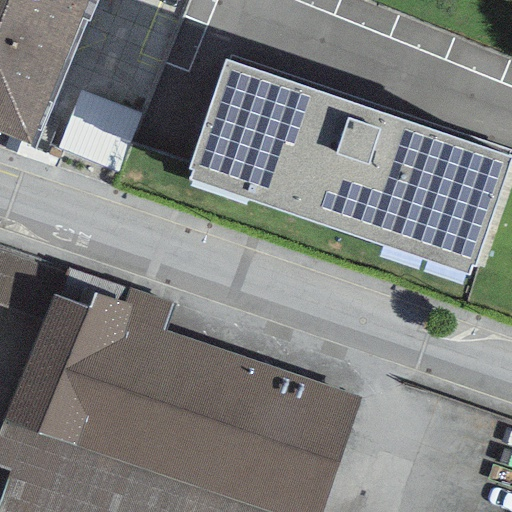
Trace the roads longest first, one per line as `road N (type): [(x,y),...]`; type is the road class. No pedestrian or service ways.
road 1 (residential): [(0,198),(511,373)]
road 2 (unknown): [(266,0),(292,36),(511,105)]
